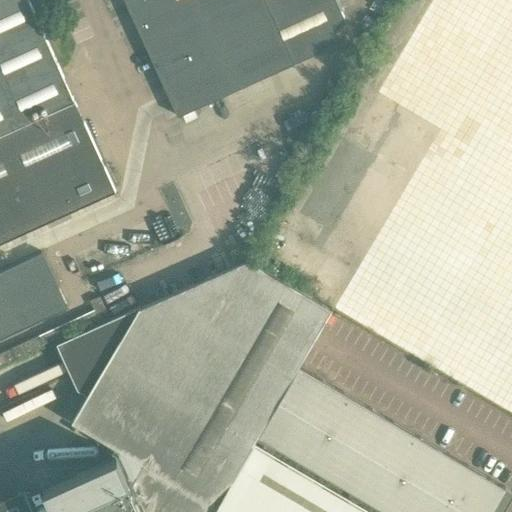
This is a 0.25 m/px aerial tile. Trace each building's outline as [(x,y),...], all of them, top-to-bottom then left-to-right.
[(0,0),(0,243),(115,191),(29,0),(0,0)] [(345,17),(337,0),(124,0),(178,116),(324,49),(345,17)] [(42,252),(0,271),(0,339),(67,307),(42,252)] [(209,511),(252,442),(253,442),(257,434),(298,365),(331,309),(247,260),(56,343),(77,389),(87,395),(71,421),(120,450),(116,455),(42,488),(53,511),(209,511)] [(109,317),(101,298),(90,303),(94,312),(99,321),(109,317)] [(40,336),(44,346),(99,321),(94,312),(40,336)] [(44,346),(40,336),(21,345),(25,354),(44,346)] [(25,354),(21,345),(1,353),(6,363),(25,354)] [(489,511),(505,487),(298,365),(257,434),(388,511),(489,511)] [(252,442),(209,511),(370,511),(272,454),(253,442),(252,442)] [(0,511),(33,511),(24,490),(0,500),(0,511)]
